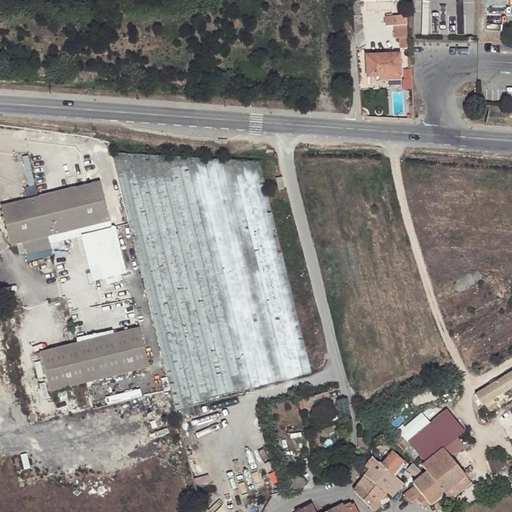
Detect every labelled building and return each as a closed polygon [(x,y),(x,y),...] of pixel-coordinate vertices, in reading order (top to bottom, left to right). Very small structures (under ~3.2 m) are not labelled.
[(363,29),(362,15),(354,15),(355,35),(363,29)] [(400,48),(407,48),(406,16),(385,17),(386,26),(393,25),(394,38),(399,38),(400,48)] [(390,81),(400,81),(399,54),(366,56),(367,76),(378,75),(378,78),(390,78),(390,81)] [(405,88),(414,87),(413,79),(404,80),(405,88)] [(260,162),(111,153),(175,407),(312,374),(260,162)] [(284,188),(281,177),(275,178),(278,190),(284,188)] [(109,221),(100,183),(1,207),(10,246),(109,221)] [(47,237),(22,243),(25,255),(50,249),(47,237)] [(49,392),(148,367),(139,329),(40,353),(49,392)] [(511,371),(475,395),(483,406),(511,388),(511,371)] [(330,404),(327,393),(298,401),(301,411),(330,404)] [(408,442),(425,463),(443,449),(450,456),(463,446),(457,438),(465,431),(456,421),(447,411),(408,442)] [(408,444),(399,436),(394,441),(404,450),(408,444)] [(358,438),(357,447),(367,448),(367,438),(358,438)] [(413,484),(415,486),(404,494),(411,503),(417,499),(423,506),(424,507),(429,503),(431,505),(446,494),(447,496),(450,499),(471,483),(450,456),(443,449),(425,463),(422,466),(427,473),(425,474),(413,484)] [(381,465),(395,477),(399,472),(396,470),(402,462),(403,461),(393,452),(381,465)] [(505,469),(501,455),(487,459),(492,473),(505,469)] [(365,476),(382,492),(395,477),(381,465),(372,458),(365,466),(369,470),(365,476)] [(396,470),(399,472),(405,465),(402,462),(396,470)] [(357,486),(378,503),(385,495),(382,492),(365,476),(357,486)] [(382,492),(385,495),(387,493),(395,485),(399,489),(403,483),(395,477),(382,492)] [(395,485),(387,493),(392,497),(399,489),(395,485)] [(373,511),(380,505),(378,503),(357,486),(353,491),(366,504),(373,511)] [(431,505),(433,508),(447,496),(446,494),(431,505)] [(357,511),(354,505),(352,506),(349,501),(334,508),(336,511),(357,511)]
